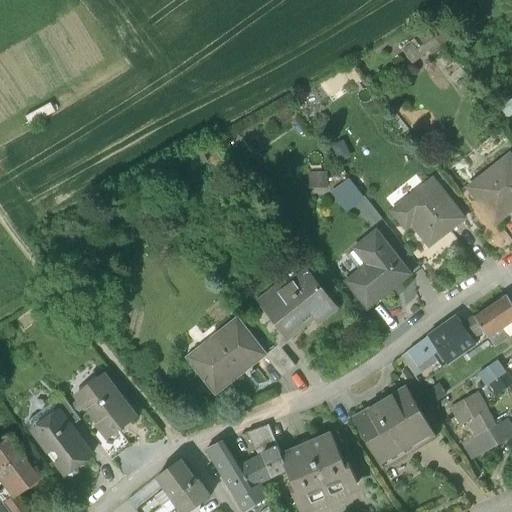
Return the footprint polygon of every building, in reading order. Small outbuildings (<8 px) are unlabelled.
[(511,209),(511,156),(511,155),(470,186),(496,222),(511,209)] [(465,218),(434,178),(393,210),(424,250),(465,218)] [(411,274),(377,230),(354,248),(355,249),(335,264),(347,280),(346,281),(367,309),(411,274)] [(336,308),(306,270),(263,304),(289,336),(290,336),(314,317),(318,322),(336,308)] [(511,321),(511,301),(508,296),(488,309),(501,329),(503,328),(511,321)] [(263,304),(262,303),(252,311),(279,345),(281,347),(292,339),(290,336),(289,336),(263,304)] [(501,329),(488,309),(475,317),(485,332),(488,338),(501,329)] [(462,324),(456,316),(429,336),(439,351),(448,364),(475,344),(471,338),(462,324)] [(475,316),(462,324),(471,338),(485,332),(475,317),(475,316)] [(237,318),(213,337),(217,343),(192,363),(216,393),(266,354),(237,318)] [(501,329),(488,338),(495,347),(509,338),(503,328),(501,329)] [(429,336),(403,356),(412,370),(439,351),(429,336)] [(279,345),(265,356),(282,376),(295,365),(281,347),(279,345)] [(511,381),(505,373),(488,386),(496,396),(511,383),(511,381)] [(135,417),(105,378),(79,397),(102,427),(109,437),(119,430),(135,417)] [(407,387),(354,418),(380,463),(433,432),(407,387)] [(81,419),(62,393),(50,401),(58,412),(59,411),(71,427),(81,419)] [(477,393),(451,407),(461,425),(466,423),(465,422),(487,410),(477,393)] [(487,410),(465,422),(466,423),(474,437),(495,425),(487,410)] [(71,427),(59,411),(58,412),(60,415),(50,422),(50,423),(36,434),(50,452),(52,451),(56,451),(60,455),(59,460),(57,462),(66,474),(67,473),(68,474),(73,476),(79,472),(78,466),(78,465),(92,455),(71,427)] [(474,437),(462,444),(471,457),(480,452),(511,435),(511,434),(504,421),(495,425),(474,437)] [(268,424),(249,431),(261,455),(278,447),(268,424)] [(119,430),(109,437),(102,427),(92,435),(110,458),(129,444),(119,430)] [(332,433),(312,442),(311,440),(300,445),(301,447),(281,455),(287,469),(294,486),(290,487),(299,508),(358,483),(349,462),(345,464),(332,433)] [(37,477),(7,437),(0,442),(0,480),(4,486),(12,496),(15,494),(37,477)] [(259,484),(252,488),(239,467),(238,466),(222,441),(207,448),(218,468),(246,511),(251,508),(268,498),(259,484)] [(261,455),(239,467),(252,488),(259,484),(287,469),(281,455),(278,447),(261,455)] [(490,469),(480,452),(471,457),(481,474),(490,469)] [(181,460),(157,478),(164,488),(135,509),(137,511),(155,511),(164,506),(197,481),(181,460)] [(197,481),(164,506),(168,511),(187,511),(192,509),(209,496),(197,481)] [(28,511),(15,494),(12,496),(4,486),(0,489),(0,501),(4,507),(8,511),(28,511)] [(278,511),(268,498),(251,508),(253,511),(278,511)]
